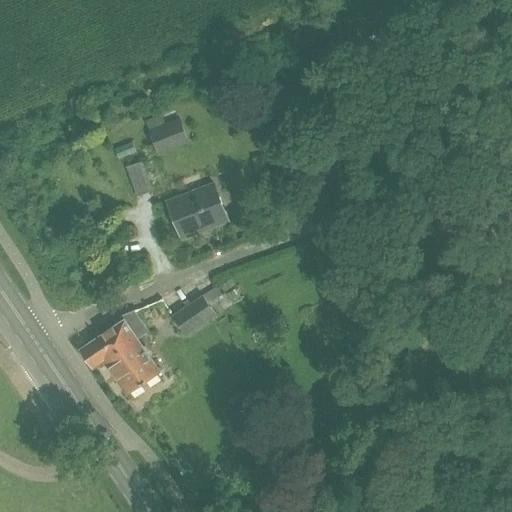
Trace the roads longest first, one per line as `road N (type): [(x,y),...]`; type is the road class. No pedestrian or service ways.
road 1 (track): [(369,202),(54,332)]
road 2 (primary): [(150,511),(0,289)]
road 3 (track): [(511,126),(369,202)]
